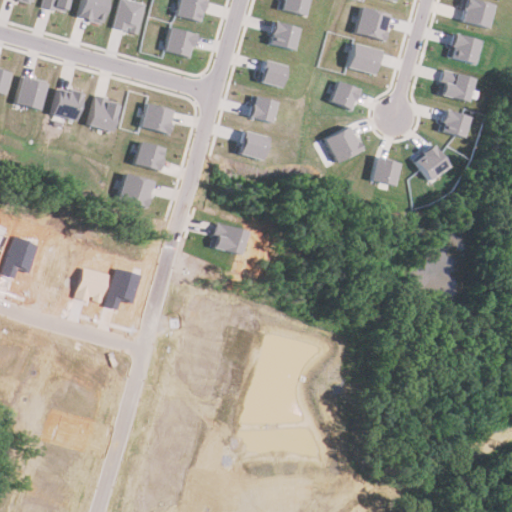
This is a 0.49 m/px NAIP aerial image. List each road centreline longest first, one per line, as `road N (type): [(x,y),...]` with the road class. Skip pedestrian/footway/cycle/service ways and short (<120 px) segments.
road 1 (residential): [(105,511),(239,0)]
road 2 (residential): [(0,29),(214,91)]
